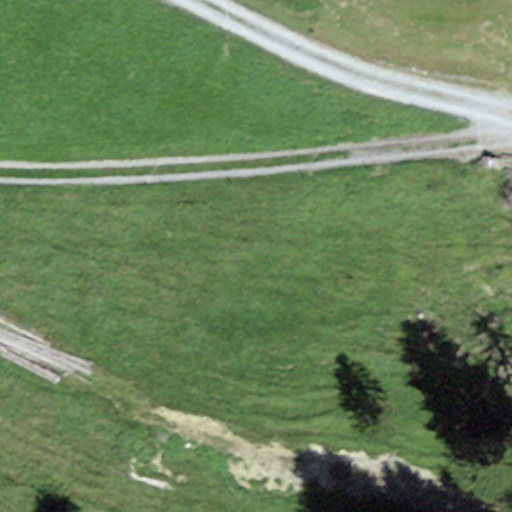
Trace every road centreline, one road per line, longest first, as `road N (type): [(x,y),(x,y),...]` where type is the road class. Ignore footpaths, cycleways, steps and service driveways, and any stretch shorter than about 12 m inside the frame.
road 1 (track): [(0,185),(139,186),(511,138)]
road 2 (unclassified): [(511,125),(307,55),(193,0)]
